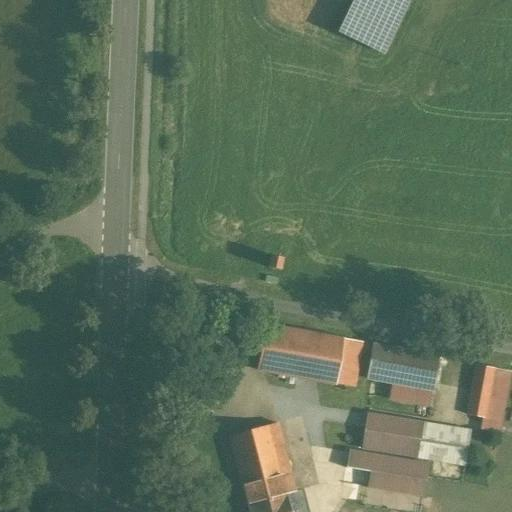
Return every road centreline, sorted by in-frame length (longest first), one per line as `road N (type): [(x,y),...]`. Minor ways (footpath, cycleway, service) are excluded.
road 1 (unclassified): [(113,270),(511,350)]
road 2 (secondary): [(108,511),(113,270)]
road 3 (secondary): [(115,226),(125,0)]
